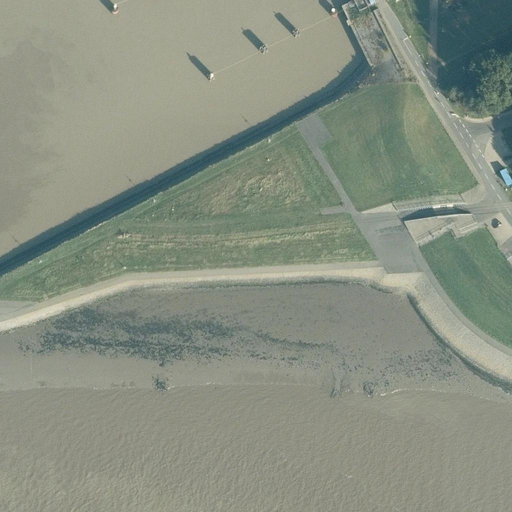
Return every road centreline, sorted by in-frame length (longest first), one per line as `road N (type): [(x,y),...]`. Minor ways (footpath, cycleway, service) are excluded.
road 1 (track): [(386,265),(125,278),(0,313)]
road 2 (track): [(351,209),(140,225)]
road 3 (track): [(386,265),(421,264),(460,317),(511,354)]
road 4 (unclassified): [(380,0),(462,137)]
